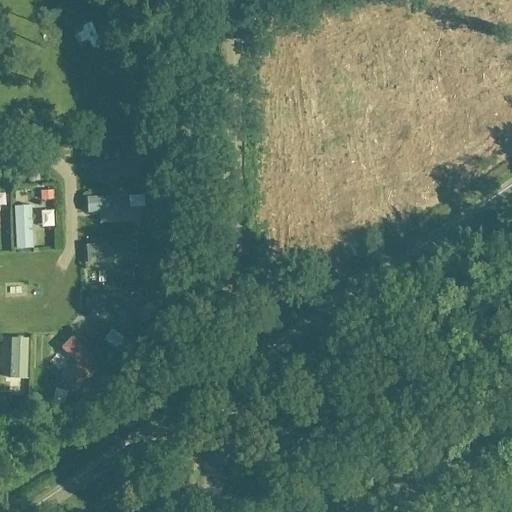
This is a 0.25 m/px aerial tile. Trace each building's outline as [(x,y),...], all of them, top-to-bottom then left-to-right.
[(72,0),(71,0),(57,13),(68,25),(83,12),(72,0)] [(86,36),(93,56),(108,51),(101,31),(86,36)] [(110,99),(129,98),(128,77),(109,78),(110,99)] [(127,167),(126,150),(85,151),(85,168),(127,167)] [(129,217),(128,200),(87,201),(87,218),(129,217)] [(51,215),(64,213),(63,201),(50,202),(51,215)] [(30,211),(14,212),(15,253),(32,253),(30,211)] [(129,263),(127,247),(86,251),(88,268),(129,263)] [(128,315),(127,298),(85,300),(86,316),(128,315)] [(78,364),(64,379),(76,391),(101,364),(73,336),(61,348),(78,364)] [(27,343),(10,342),(9,385),(26,385),(27,343)]
